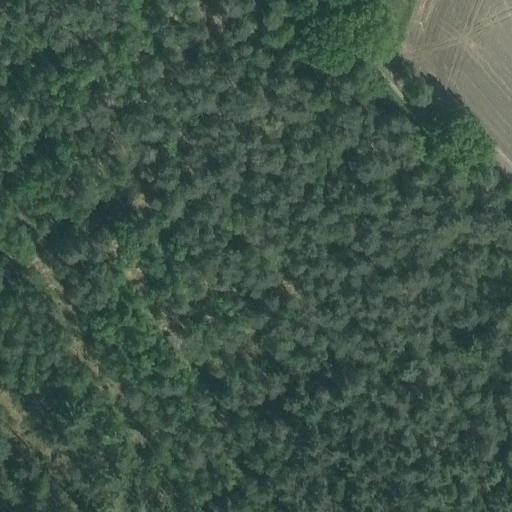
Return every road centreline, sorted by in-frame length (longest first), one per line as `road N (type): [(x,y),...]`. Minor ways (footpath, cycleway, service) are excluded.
road 1 (track): [(0,250),(294,0)]
road 2 (track): [(511,218),(313,0)]
